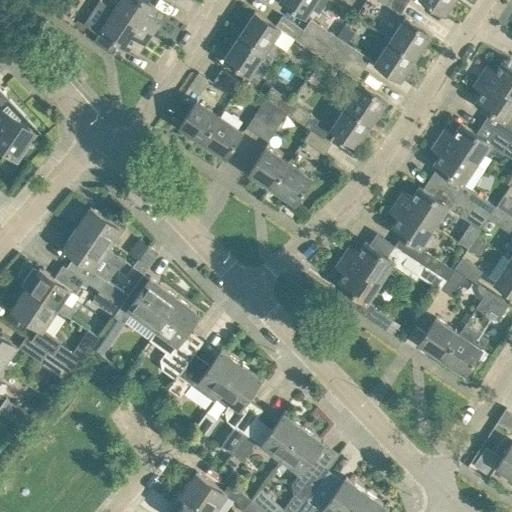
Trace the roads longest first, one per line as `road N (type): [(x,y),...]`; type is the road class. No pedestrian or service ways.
road 1 (residential): [(251,291),(364,181),(487,0)]
road 2 (residential): [(436,485),(251,291)]
road 3 (residential): [(251,291),(120,156)]
road 4 (residential): [(120,156),(225,0)]
road 5 (residential): [(0,245),(98,132)]
road 6 (residential): [(98,132),(0,25)]
road 7 (residential): [(436,485),(511,378)]
road 8 (unclassified): [(110,511),(159,455),(134,415)]
